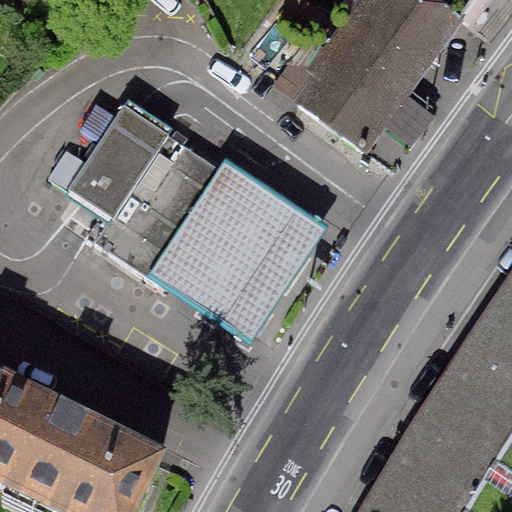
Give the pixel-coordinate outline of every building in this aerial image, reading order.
[(459,24),(430,0),(376,0),(298,107),(353,146),(363,153),(411,89),(459,24)] [(430,0),(459,24),(476,0),(430,0)] [(133,103),(73,194),(95,208),(115,221),(103,239),(258,342),(297,283),(335,225),(235,159),(230,167),(157,119),(133,103)] [(511,511),(511,287),(507,295),(511,298),(511,383),(467,353),(442,392),(403,454),(372,505),(368,511),(511,511)] [(487,324),(467,353),(511,383),(511,298),(507,295),(487,324)] [(0,390),(0,414),(10,395),(0,390)] [(60,420),(10,395),(0,414),(0,492),(40,511),(137,511),(159,468),(86,432),(87,430),(74,424),(61,417),(60,420)]
